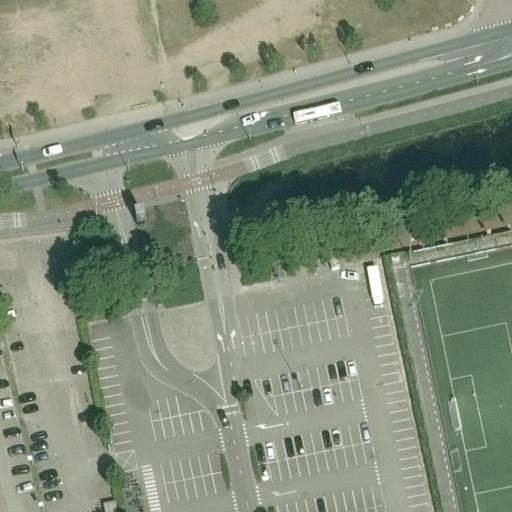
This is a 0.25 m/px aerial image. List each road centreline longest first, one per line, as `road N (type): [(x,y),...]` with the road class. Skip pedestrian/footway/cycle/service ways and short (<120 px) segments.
road 1 (tertiary): [(511,30),(0,163)]
road 2 (tertiary): [(0,189),(511,61)]
